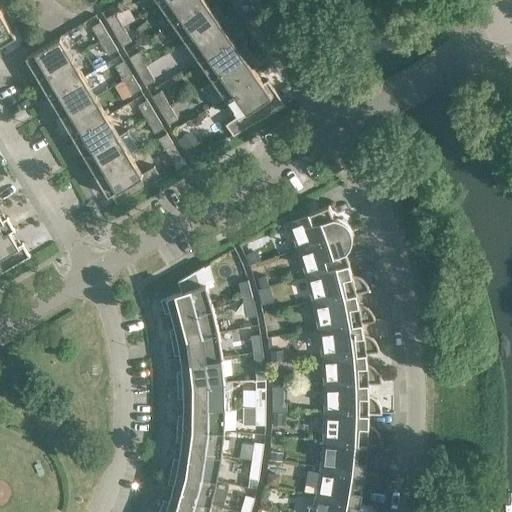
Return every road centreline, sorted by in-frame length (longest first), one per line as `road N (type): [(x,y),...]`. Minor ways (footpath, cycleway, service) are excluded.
road 1 (residential): [(339,127),(372,191),(408,299),(417,438),(406,511)]
road 2 (unclassified): [(90,278),(339,127)]
road 3 (residential): [(102,511),(114,479),(124,382),(109,311),(90,278)]
road 4 (residential): [(0,121),(90,278)]
road 5 (residential): [(252,0),(339,127)]
road 6 (unclassified): [(339,127),(443,66)]
